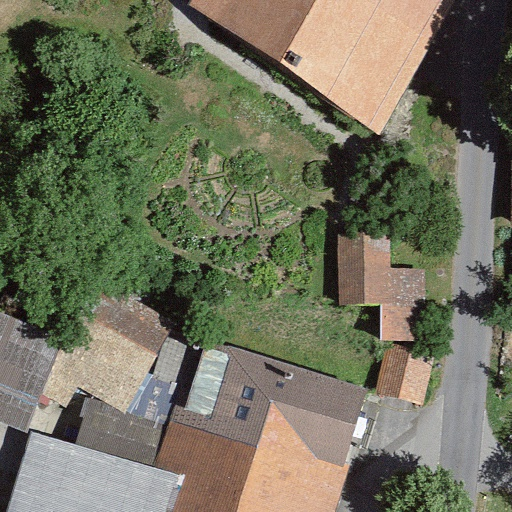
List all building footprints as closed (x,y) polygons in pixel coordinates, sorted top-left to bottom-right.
[(185,0),(182,7),(375,119),(444,0),(185,0)] [(427,297),(426,264),(393,264),(392,232),(340,232),(340,304),(383,304),(383,340),(412,339),(411,297),(427,297)] [(60,334),(0,309),(0,414),(23,424),(60,334)] [(384,346),(381,393),(427,396),(430,349),(384,346)] [(324,511),(360,394),(210,349),(172,476),(40,436),(17,511),(324,511)]
